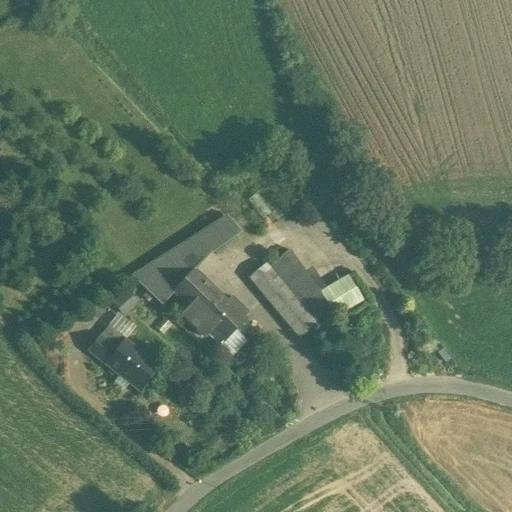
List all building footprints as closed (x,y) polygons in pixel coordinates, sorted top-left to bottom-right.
[(226,217),(132,277),(161,306),(173,294),(183,304),(205,281),(195,271),(206,257),(239,233),(226,217)] [(320,293),(289,250),(284,255),(294,266),(278,280),(314,323),(333,312),(336,316),(362,301),(348,277),(320,293)] [(284,255),(269,268),(278,280),(294,266),(284,255)] [(269,268),(266,265),(249,280),(293,332),(314,323),(278,280),(269,268)] [(245,319),(205,281),(183,304),(188,309),(220,339),(223,342),(235,330),(245,319)] [(112,304),(124,317),(139,304),(127,291),(112,304)] [(220,339),(188,309),(181,316),(205,339),(209,335),(217,343),(217,342),(217,341),(220,339)] [(118,315),(108,327),(125,340),(135,328),(118,315)] [(125,340),(108,327),(100,337),(117,351),(125,340)] [(223,342),(220,339),(217,341),(217,342),(229,354),(236,352),(239,349),(242,346),(244,340),(235,330),(223,342)] [(117,351),(100,337),(88,352),(105,366),(117,351)] [(160,368),(125,340),(117,351),(105,366),(140,393),(160,368)]
